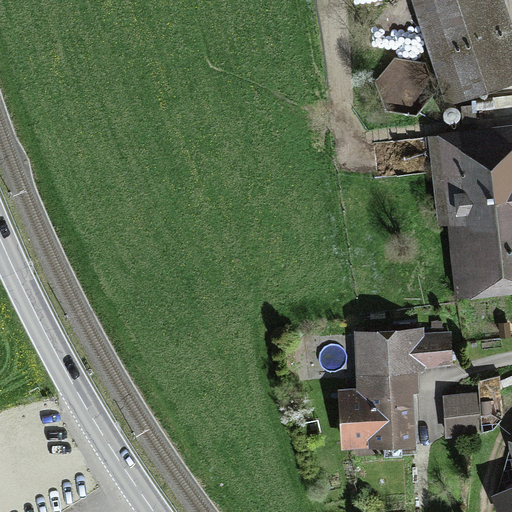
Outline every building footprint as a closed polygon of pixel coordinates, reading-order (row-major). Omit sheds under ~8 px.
[(423,0),(455,97),(511,78),(511,58),(493,0),(423,0)] [(446,113),(445,117),(446,120),(448,123),(451,125),(455,125),(458,125),(461,123),(463,120),(463,116),(462,113),(460,110),(457,108),(454,107),(450,108),(448,110),(446,113)] [(511,275),(511,139),(456,145),(455,133),(435,135),(443,220),(450,220),(455,282),(511,275)] [(344,392),(346,442),(412,438),(409,388),(406,388),(405,370),(421,369),(420,363),(450,360),(447,331),(418,334),(417,325),(393,327),(394,333),(360,336),(360,347),(361,347),(363,391),(344,392)] [(445,396),(448,434),(481,432),(494,429),(503,419),(500,375),(478,380),(479,394),(445,396)] [(511,511),(511,486),(497,493),(504,511),(511,511)]
